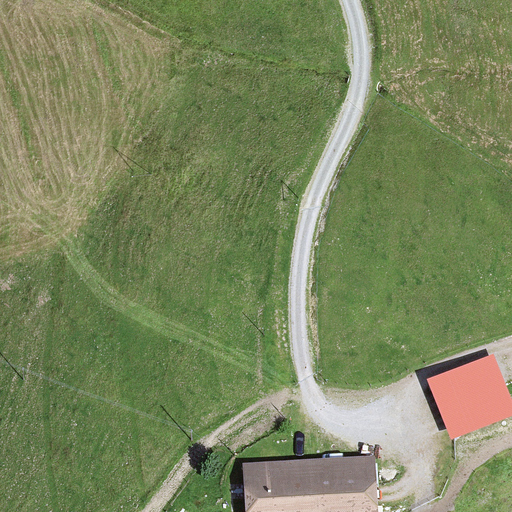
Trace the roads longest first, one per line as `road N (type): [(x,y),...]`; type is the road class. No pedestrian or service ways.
road 1 (track): [(352,0),(362,34),(355,109),(307,221),(301,257),(303,363),(316,397),(325,409),(374,406),(511,344)]
road 2 (track): [(511,445),(489,456),(428,443),(406,391)]
